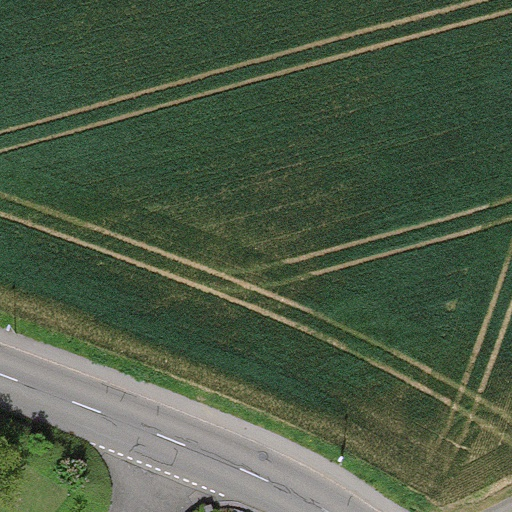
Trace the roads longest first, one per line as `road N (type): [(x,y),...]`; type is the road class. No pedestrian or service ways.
road 1 (tertiary): [(0,371),(178,441)]
road 2 (tertiary): [(178,441),(329,511)]
